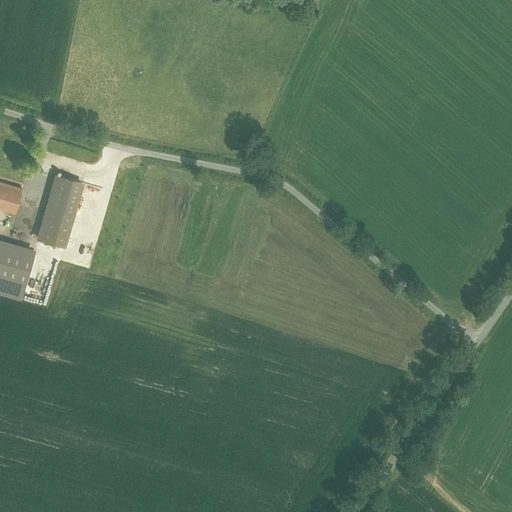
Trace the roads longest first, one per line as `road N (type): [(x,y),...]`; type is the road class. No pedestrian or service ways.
road 1 (unclassified): [(0,112),(82,139),(274,180),(477,342)]
road 2 (unclassified): [(477,342),(356,511)]
